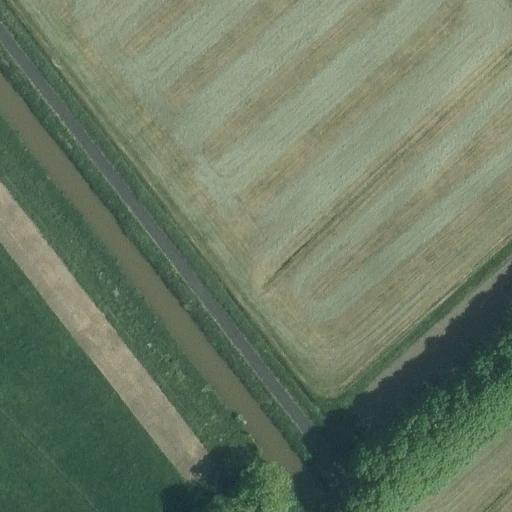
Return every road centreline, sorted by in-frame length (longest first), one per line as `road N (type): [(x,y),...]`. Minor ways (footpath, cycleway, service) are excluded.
road 1 (unclassified): [(0,32),(360,498),(346,511)]
road 2 (unknown): [(360,498),(511,370)]
